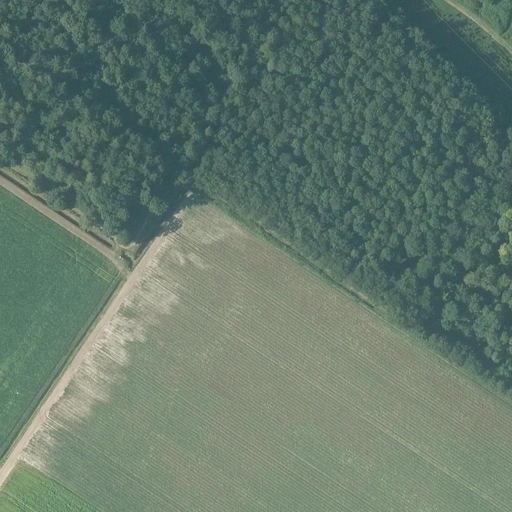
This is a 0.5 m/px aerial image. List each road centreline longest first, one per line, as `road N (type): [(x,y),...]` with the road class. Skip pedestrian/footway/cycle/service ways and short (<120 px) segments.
road 1 (track): [(511,169),(422,297),(400,313),(201,182)]
road 2 (track): [(179,169),(0,47)]
road 3 (track): [(43,186),(131,235),(176,173)]
